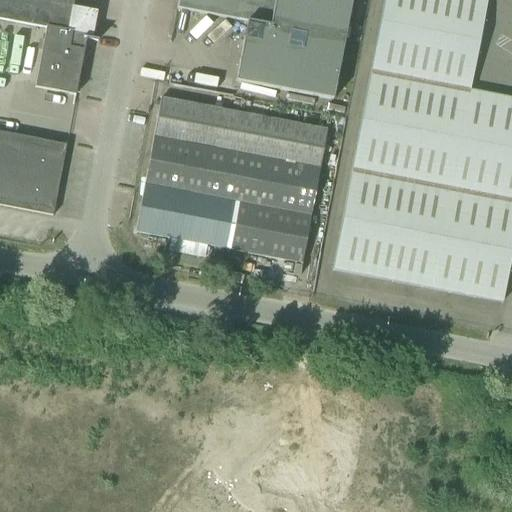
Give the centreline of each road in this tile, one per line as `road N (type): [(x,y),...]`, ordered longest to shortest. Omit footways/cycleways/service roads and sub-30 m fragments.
road 1 (unclassified): [(511,361),(81,276)]
road 2 (unclassified): [(138,0),(81,276)]
